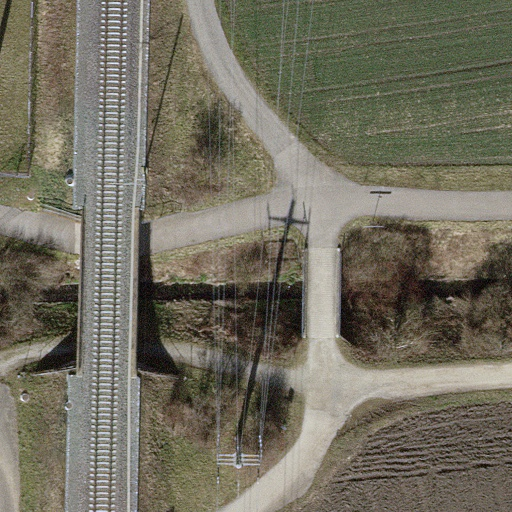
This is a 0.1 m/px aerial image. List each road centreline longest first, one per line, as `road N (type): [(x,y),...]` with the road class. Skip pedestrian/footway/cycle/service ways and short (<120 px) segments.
road 1 (track): [(322,389),(132,342),(23,354),(0,369)]
road 2 (track): [(0,217),(87,237),(155,237),(321,199)]
road 3 (track): [(210,0),(230,57),(321,199)]
road 4 (track): [(321,199),(511,205)]
road 5 (track): [(321,199),(322,389)]
road 6 (track): [(511,378),(322,389)]
road 7 (track): [(322,389),(322,427),(308,458),(244,511)]
